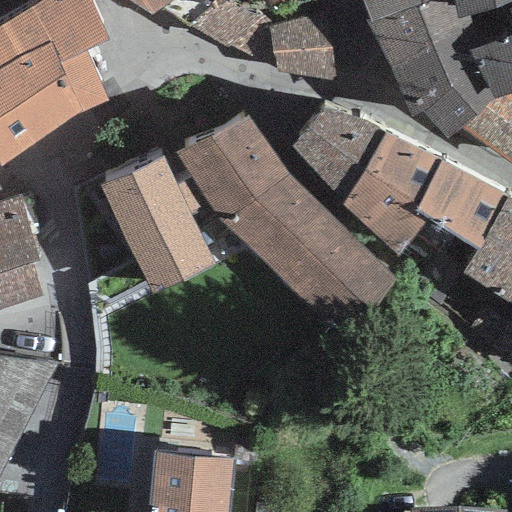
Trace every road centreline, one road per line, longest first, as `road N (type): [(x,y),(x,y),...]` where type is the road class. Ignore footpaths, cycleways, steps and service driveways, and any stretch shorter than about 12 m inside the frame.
road 1 (residential): [(511,187),(383,117),(270,82),(175,79),(69,139)]
road 2 (residential): [(47,511),(72,379),(69,139)]
